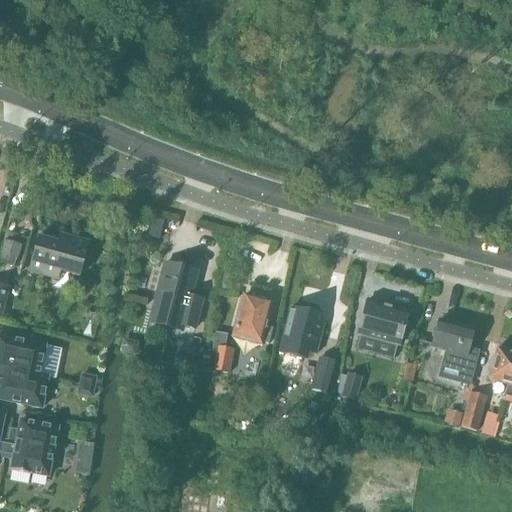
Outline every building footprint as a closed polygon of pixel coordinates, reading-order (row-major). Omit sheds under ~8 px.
[(77,278),(87,244),(58,236),(55,248),(38,243),(39,239),(38,239),(28,272),(57,280),(59,273),(77,278)] [(0,264),(0,274),(17,279),(20,268),(14,267),(19,247),(5,243),(0,264)] [(154,308),(149,324),(181,332),(182,327),(194,330),(202,302),(190,299),(196,274),(164,266),(154,308)] [(0,318),(2,319),(10,288),(0,286),(0,318)] [(271,304),(244,297),(233,340),(237,341),(239,344),(253,347),(256,345),(260,347),(261,343),(269,345),(273,330),(265,328),(271,304)] [(408,313),(367,302),(358,336),(399,347),(408,313)] [(289,309),(276,359),(300,366),(302,355),(313,358),(321,329),(310,327),(313,316),(289,309)] [(475,332),(443,323),(437,347),(452,351),(444,379),(469,386),(477,357),(468,355),(475,332)] [(0,369),(39,377),(45,347),(0,337),(0,369)] [(506,387),(511,366),(511,354),(497,350),(488,381),(506,387)] [(229,356),(215,352),(212,366),(226,370),(229,356)] [(177,355),(175,364),(188,367),(190,358),(177,355)] [(318,359),(311,391),(329,396),(338,364),(318,359)] [(511,366),(506,387),(503,400),(511,402),(511,366)] [(39,377),(0,369),(0,401),(41,410),(48,378),(39,377)] [(81,375),(78,385),(94,388),(96,378),(81,375)] [(361,380),(348,376),(342,398),(355,402),(361,380)] [(78,385),(76,396),(92,399),(94,388),(78,385)] [(486,398),(471,394),(461,428),(476,433),(486,398)] [(461,417),(448,413),(445,424),(458,428),(461,417)] [(15,444),(7,443),(4,458),(12,460),(10,472),(31,476),(31,475),(48,478),(58,429),(20,422),(15,444)] [(79,443),(77,459),(90,461),(92,445),(79,443)]
